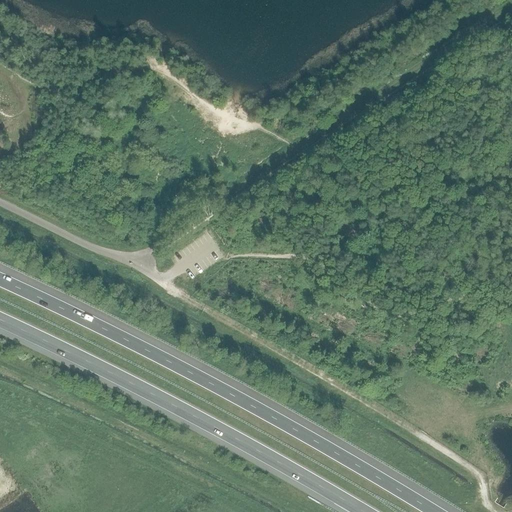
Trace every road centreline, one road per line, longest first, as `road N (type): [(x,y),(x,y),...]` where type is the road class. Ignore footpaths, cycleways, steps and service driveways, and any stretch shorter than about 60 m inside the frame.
road 1 (motorway): [(437,511),(187,370),(0,278)]
road 2 (motorway): [(0,319),(365,511)]
road 3 (unclassified): [(162,284),(0,203)]
